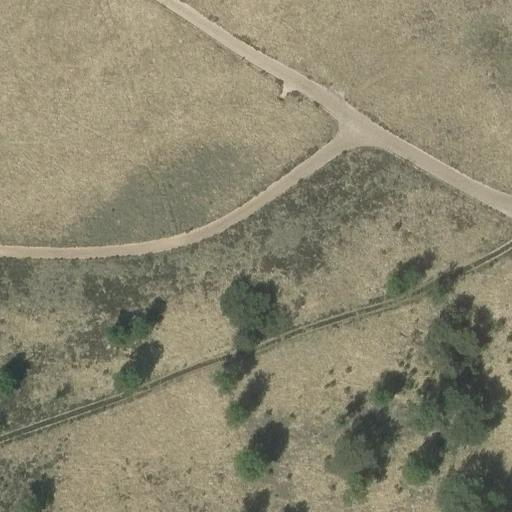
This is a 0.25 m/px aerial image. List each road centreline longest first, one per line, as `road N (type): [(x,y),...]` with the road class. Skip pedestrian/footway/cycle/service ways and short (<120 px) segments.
road 1 (track): [(0,440),(378,306),(511,245)]
road 2 (track): [(164,0),(362,126),(511,209)]
road 3 (track): [(0,252),(146,250),(214,230),(362,126)]
